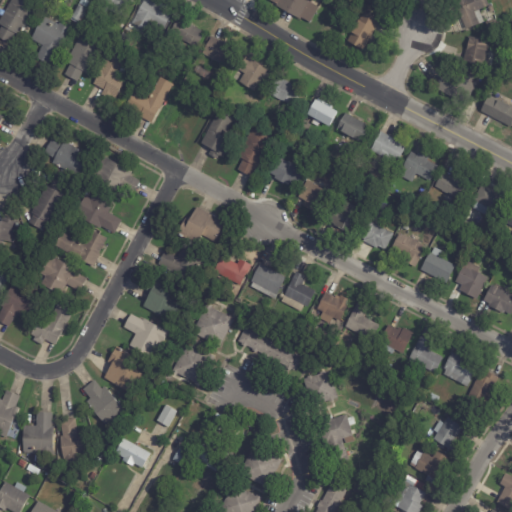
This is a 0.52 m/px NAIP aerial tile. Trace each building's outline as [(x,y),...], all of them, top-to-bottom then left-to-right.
[(18,0),(34,9),(14,47),(0,39),(0,22),(11,0),(18,0)] [(126,0),(118,15),(108,10),(110,6),(101,1),(101,0),(126,0)] [(147,0),(159,7),(159,8),(171,15),(161,31),(154,26),(147,39),(138,34),(140,30),(131,24),(144,0),(147,0)] [(293,17),(275,6),(276,4),(269,0),(311,0),(310,3),(318,8),(309,23),(301,18),(300,21),(293,17)] [(362,10),(359,1),(362,0),(373,0),(375,5),(362,10)] [(455,31),(452,23),(461,19),(454,2),(458,0),(485,0),(488,6),(479,10),(484,22),(466,30),(465,29),(456,33),(455,31)] [(69,20),(77,6),(85,10),(78,24),(69,20)] [(379,19),(363,51),(346,43),(361,11),(379,19)] [(47,19),(60,25),(61,24),(72,30),(59,54),(57,53),(50,66),(37,59),(44,46),(33,40),(45,17),(47,19)] [(180,21),(203,34),(196,48),(169,33),(177,19),(180,21)] [(485,22),(495,20),(498,30),(488,33),(485,22)] [(76,82),(64,76),(70,65),(65,63),(80,35),(101,46),(86,75),(82,72),(77,82),(76,82)] [(213,38),(237,54),(227,69),(201,53),(211,37),(213,38)] [(488,41),(482,68),(462,63),(468,37),(488,41)] [(142,58),(148,48),(154,51),(149,62),(142,58)] [(103,91),(93,86),(111,52),(126,60),(117,78),(125,82),(116,98),(103,91)] [(248,59),(251,61),(252,60),(258,63),(257,65),(266,71),(254,92),(233,79),(238,71),(237,70),(245,57),(248,59)] [(202,69),(203,68),(210,72),(207,80),(199,76),(199,74),(196,74),(194,70),(196,67),(200,67),(202,69)] [(475,85),(466,105),(434,90),(444,70),(457,76),(459,71),(474,77),(471,83),(475,85)] [(277,77),(290,84),(290,86),(301,92),(293,107),(281,101),(281,102),(266,94),(276,76),(277,77)] [(173,85),(152,124),(125,109),(134,92),(148,100),(160,78),(173,85)] [(205,91),(214,88),(216,94),(207,96),(205,91)] [(511,125),(511,127),(480,113),(487,97),(511,107),(511,125)] [(330,106),(333,108),(332,110),(337,113),(329,128),(320,124),(319,127),(313,124),(315,121),(307,116),(315,101),(317,102),(319,100),(330,106)] [(209,156),(208,156),(211,150),(200,145),(218,111),(233,119),(223,137),(232,142),(222,159),(218,157),(217,160),(209,156)] [(352,118),(370,128),(361,144),(336,130),(346,114),(352,118)] [(249,177),(237,171),(243,160),(237,157),(241,150),(239,149),(243,142),(245,143),(252,130),(273,142),(259,169),(256,167),(250,178),(249,177)] [(380,133),(406,146),(396,165),(370,151),(380,132),(380,133)] [(52,164),(55,159),(45,154),(52,141),(62,146),(64,143),(90,158),(79,179),(52,164)] [(291,145),(299,149),(295,156),(287,152),(288,150),(283,148),(286,144),(290,146),(291,145)] [(419,154),(428,158),(426,161),(437,167),(429,182),(416,175),(411,183),(398,176),(410,153),(416,156),(417,153),(419,154)] [(138,182),(132,195),(122,189),(119,194),(91,179),(103,157),(131,173),(129,176),(139,182),(138,182)] [(274,180),(273,179),(275,177),(268,173),(276,158),(304,172),(296,188),(288,184),(287,187),(274,180)] [(452,197),(434,188),(442,173),(456,181),(461,173),(473,180),(462,202),(452,197)] [(48,224),(45,222),(40,230),(28,222),(32,214),(30,212),(46,186),(48,187),(53,178),(65,186),(60,193),(64,196),(48,224)] [(330,194),(319,215),(303,208),(303,209),(295,205),(299,198),(298,198),(306,182),(330,194)] [(488,189),(508,199),(500,214),(492,211),(489,217),(473,209),(476,203),(473,201),(481,185),(488,189)] [(107,201),(113,204),(107,213),(121,221),(113,234),(98,226),(96,229),(79,219),(80,217),(74,214),(84,197),(89,200),(93,193),(107,201)] [(416,196),(422,199),(420,204),(414,201),(416,196)] [(361,212),(347,233),(327,221),(334,209),(340,212),(345,203),(361,212)] [(428,205),(434,209),(431,213),(425,209),(428,205)] [(198,209),(224,223),(213,243),(202,236),(196,245),(176,234),(185,219),(189,222),(196,208),(198,209)] [(0,221),(2,222),(3,218),(15,221),(14,225),(17,226),(13,243),(3,241),(0,251),(0,221)] [(402,229),(407,220),(411,222),(406,231),(402,229)] [(376,226),(393,235),(384,251),(377,247),(376,249),(362,242),(363,241),(357,237),(365,221),(376,226)] [(104,247),(102,250),(100,250),(98,254),(100,255),(93,268),(53,247),(61,234),(83,246),(91,231),(106,239),(103,246),(104,247)] [(409,240),(410,240),(410,239),(415,242),(415,243),(425,248),(414,268),(388,254),(399,234),(409,240)] [(455,239),(458,234),(465,237),(462,243),(455,239)] [(159,262),(164,252),(176,258),(182,247),(206,260),(191,287),(168,274),(169,272),(157,265),(159,262)] [(427,274),(420,271),(429,253),(431,254),(434,248),(443,252),(440,259),(455,266),(446,284),(427,274)] [(501,255),(498,262),(490,258),(493,252),(501,255)] [(231,258),(249,266),(240,286),(213,273),(222,253),(231,258)] [(85,280),(78,293),(65,285),(59,296),(40,286),(45,278),(39,274),(48,257),(54,260),(54,259),(74,270),(72,272),(85,280)] [(476,301),(459,292),(462,286),(455,283),(466,261),(480,269),(478,273),(488,279),(476,301)] [(268,270),(285,279),(273,300),(250,288),(252,284),(249,283),(259,265),(268,270)] [(303,286),(314,292),(306,308),(303,307),(300,313),(280,302),(295,272),(305,278),(301,286),(303,286)] [(0,273),(8,278),(0,292),(0,273)] [(145,303),(150,294),(147,292),(154,276),(175,287),(170,297),(182,303),(172,323),(143,308),(145,303)] [(8,327),(0,323),(0,313),(3,308),(0,307),(13,283),(24,289),(23,290),(39,299),(27,322),(15,316),(9,328),(8,327)] [(500,313),(489,307),(490,305),(483,302),(491,286),(511,296),(511,312),(510,316),(503,312),(502,314),(500,313)] [(334,294),(350,302),(339,322),(332,318),(329,325),(319,319),(322,313),(316,310),(327,290),(334,294)] [(73,313),(54,346),(44,341),(41,346),(32,341),(34,338),(30,335),(40,318),(48,322),(58,304),(73,313)] [(358,305),(366,309),(362,318),(379,326),(371,342),(344,328),(357,304),(358,305)] [(208,306),(211,307),(210,309),(228,318),(229,317),(234,319),(218,349),(214,347),(215,345),(196,336),(196,337),(191,335),(207,305),(208,306)] [(264,306),(270,309),(268,314),(262,311),(264,306)] [(125,325),(131,315),(143,321),(144,319),(163,330),(148,358),(129,347),(136,334),(124,328),(125,325)] [(389,326),(401,333),(403,331),(413,336),(402,355),(394,351),(392,355),(383,351),(385,346),(379,343),(388,326),(389,326)] [(301,359),(295,372),(291,370),(290,373),(285,370),(286,368),(269,359),(268,362),(263,359),(264,356),(257,353),(256,355),(251,352),(252,350),(246,347),(245,349),(241,346),(242,344),(237,342),(244,329),(301,359)] [(319,334),(316,342),(310,339),(313,332),(319,334)] [(420,338),(429,343),(425,350),(442,359),(435,374),(417,365),(415,369),(407,365),(420,338)] [(189,344),(192,346),(191,348),(208,357),(209,355),(214,357),(198,388),(193,386),(195,384),(177,375),(176,376),(171,374),(187,343),(189,344)] [(103,379),(111,366),(107,363),(116,348),(135,360),(130,369),(142,377),(130,396),(103,379)] [(454,354),(477,367),(470,380),(471,381),(467,388),(443,375),(446,371),(443,370),(452,354),(454,354)] [(360,359),(357,364),(352,361),(355,356),(360,359)] [(389,371),(396,374),(394,381),(386,377),(389,371)] [(329,373),(337,399),(333,400),(333,402),(329,403),(328,402),(320,404),(321,406),(316,407),(315,406),(310,407),(302,381),(307,379),(307,378),(312,376),(313,378),(320,376),(319,374),(325,372),(325,374),(329,373)] [(487,373),(498,379),(482,409),(466,401),(480,375),(484,377),(486,373),(487,373)] [(106,387),(126,412),(110,424),(90,399),(91,398),(84,390),(96,380),(103,389),(106,387)] [(9,392),(20,396),(15,407),(19,408),(6,438),(0,435),(0,399),(2,400),(6,390),(9,392)] [(432,394),(439,398),(436,404),(429,399),(432,394)] [(350,401),(360,406),(359,410),(348,405),(350,401)] [(169,428),(168,428),(157,421),(166,406),(177,412),(169,428)] [(251,421),(249,425),(239,420),(243,412),(253,417),(251,421)] [(40,414),(53,414),(52,456),(40,456),(40,453),(21,453),(22,427),(35,427),(36,414),(40,414)] [(349,419),(352,418),(355,426),(349,428),(352,437),(341,441),(348,462),(335,467),(334,462),(330,463),(328,458),(332,457),(328,445),(324,447),(315,419),(329,415),(331,421),(345,417),(347,420),(349,419)] [(462,428),(454,440),(459,443),(453,453),(433,440),(436,434),(433,432),(439,422),(443,425),(447,419),(462,428)] [(76,432),(76,435),(87,434),(92,462),(64,467),(59,438),(62,437),(60,422),(74,420),(76,432)] [(213,422),(221,426),(216,435),(209,431),(213,422)] [(150,454),(142,470),(134,465),(133,468),(122,462),(124,459),(115,455),(123,440),(150,454)] [(215,473),(195,461),(207,442),(229,455),(224,464),(222,462),(215,473)] [(256,447),(259,448),(258,450),(276,460),(276,459),(281,461),(265,492),(260,490),(262,487),(244,478),(243,480),(238,477),(254,446),(256,447)] [(178,464),(173,461),(181,447),(192,453),(190,455),(195,458),(188,470),(178,464)] [(448,459),(437,482),(414,470),(416,467),(410,464),(416,452),(422,454),(432,459),(435,453),(448,459)] [(24,469),(18,465),(21,460),(27,463),(24,469)] [(391,460),(398,464),(396,468),(389,464),(391,460)] [(30,465),(40,471),(37,477),(27,470),(30,465)] [(511,510),(497,502),(504,487),(499,484),(505,473),(511,476),(511,510)] [(335,511),(316,511),(318,510),(316,509),(320,502),(322,502),(331,485),(330,484),(333,479),(349,488),(335,511)] [(427,488),(424,493),(413,488),(416,482),(427,488)] [(8,511),(7,511),(5,510),(3,511),(1,511),(0,511),(0,491),(5,483),(14,489),(17,484),(26,489),(23,494),(29,498),(20,511),(8,511)] [(235,485),(239,487),(238,489),(255,498),(256,496),(261,499),(253,511),(218,511),(234,484),(235,485)] [(423,494),(425,495),(419,506),(422,508),(419,511),(402,511),(397,509),(401,502),(396,499),(399,492),(405,495),(409,486),(423,494)] [(52,511),(33,511),(38,503),(52,511)]
